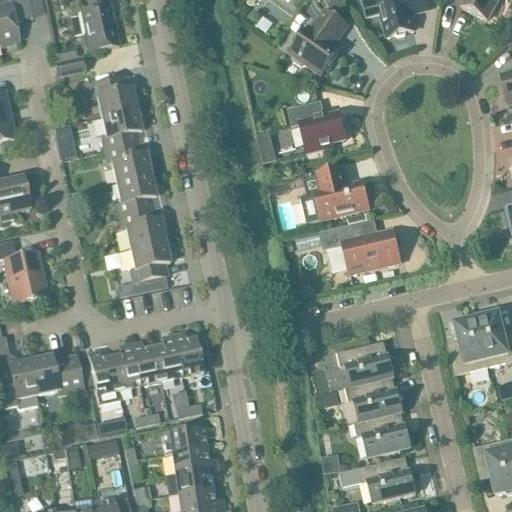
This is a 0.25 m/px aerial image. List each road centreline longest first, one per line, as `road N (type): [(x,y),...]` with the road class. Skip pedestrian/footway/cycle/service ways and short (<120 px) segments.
road 1 (residential): [(453,231),(467,220),(479,186),(474,102),(450,72),(408,67),(376,95),(375,134),(412,208),(448,232)]
road 2 (unclassified): [(222,309),(155,0)]
road 3 (residential): [(27,65),(82,314)]
road 4 (residential): [(465,511),(414,300)]
road 5 (residential): [(228,343),(414,300)]
road 6 (unclassified): [(256,511),(228,343)]
road 7 (residential): [(82,314),(88,338),(222,309)]
